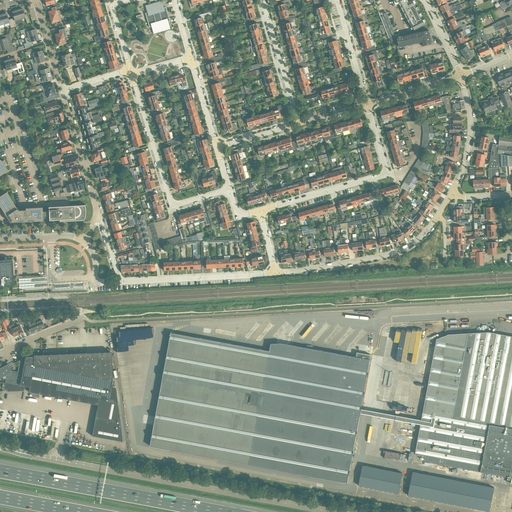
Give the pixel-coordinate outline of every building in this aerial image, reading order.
[(279,10),(279,12),(289,9),(289,7),(287,7),(286,3),(291,2),(289,0),(286,0),(277,3),(277,6),(278,6),(278,7),(277,7),(278,10),(279,10)] [(395,0),(396,3),(400,2),(413,28),(414,29),(414,30),(425,25),(425,23),(424,23),(423,20),(421,17),(421,16),(420,14),(419,13),(418,11),(417,10),(416,8),(416,7),(415,6),(415,5),(415,4),(414,3),(413,1),(412,0),(411,0),(409,1),(408,0),(395,0)] [(500,3),(505,9),(511,3),(511,0),(502,0),(503,0),(500,3)] [(164,8),(162,1),(146,6),(148,12),(145,13),(149,27),(152,26),(154,33),(170,28),(168,22),(170,21),(169,16),(167,16),(166,12),(168,12),(166,7),(164,8)] [(91,5),(93,11),(101,9),(101,8),(102,8),(101,5),(100,5),(99,2),(91,5)] [(351,5),(350,5),(351,8),(352,8),(353,11),(361,8),(363,8),(362,5),(360,6),(359,2),(351,4),(351,5)] [(440,7),(443,13),(450,10),(456,7),(461,5),(459,2),(448,7),(447,4),(440,7)] [(48,11),(50,17),(60,14),(59,10),(56,11),(56,8),(61,7),(59,3),(53,5),(54,7),(52,8),(52,10),(48,11)] [(243,14),(246,13),(254,11),(253,8),(254,8),(253,5),(252,5),(252,4),(241,7),(243,14)] [(320,8),(319,5),(312,7),(312,10),(315,9),(317,15),(325,13),(325,11),(325,10),(325,7),(324,7),(320,8)] [(450,10),(443,13),(445,18),(452,15),(451,12),(454,11),(454,12),(462,8),(461,5),(456,7),(450,10)] [(361,8),(353,11),(353,13),(354,16),(355,17),(358,16),(359,19),(366,17),(366,14),(363,15),(361,8)] [(14,19),(11,20),(14,27),(17,26),(16,24),(21,23),(20,19),(17,9),(14,10),(15,11),(12,12),(14,19)] [(17,9),(20,19),(25,18),(27,23),(30,22),(28,15),(25,16),(23,9),(20,9),(17,9)] [(93,11),(95,18),(103,15),(102,13),(103,12),(102,9),(101,9),(93,11)] [(285,18),(286,21),(294,18),(293,15),(292,16),(289,16),(288,10),(289,10),(289,9),(279,12),(280,15),(279,15),(280,18),(281,18),(281,19),(285,18)] [(244,21),(245,24),(253,22),(252,19),(256,17),(255,17),(256,16),(255,13),(254,13),(254,11),(246,13),(247,20),(244,21)] [(196,23),(196,26),(204,24),(202,18),(212,15),(211,12),(194,17),(195,20),(194,20),(195,24),(196,23)] [(3,13),(1,14),(4,24),(9,22),(11,28),(14,27),(11,20),(9,21),(6,13),(4,14),(3,13)] [(319,22),(327,20),(327,19),(328,19),(327,15),(326,16),(325,13),(317,15),(319,22)] [(59,27),(66,25),(65,21),(61,22),(60,19),(61,18),(60,14),(50,17),(51,23),(56,22),(57,24),(58,23),(59,27)] [(95,18),(97,24),(105,22),(105,21),(106,21),(105,18),(104,18),(103,15),(95,18)] [(486,35),(489,34),(493,32),(496,31),(500,30),(502,29),(507,27),(511,25),(511,18),(511,16),(497,22),(497,23),(492,25),(493,26),(483,30),(485,35),(486,35)] [(368,24),(365,24),(364,21),(367,20),(366,17),(359,19),(360,22),(356,23),(356,24),(357,27),(358,30),(366,27),(369,26),(368,24)] [(284,29),(285,31),(295,28),(295,26),(292,26),(291,23),(294,22),(294,20),(295,20),(294,18),(286,21),(286,23),(282,24),(283,25),(282,26),(283,29),(284,29)] [(447,22),(449,27),(456,23),(454,18),(447,22)] [(321,28),(329,26),(329,23),(328,20),(327,20),(319,22),(321,28)] [(456,23),(449,27),(451,31),(459,28),(458,27),(461,26),(462,29),(467,27),(465,23),(463,25),(461,21),(456,23)] [(97,24),(99,31),(107,28),(106,26),(107,25),(106,22),(105,22),(97,24)] [(249,26),(251,32),(259,30),(258,27),(259,27),(258,24),(257,24),(257,23),(258,23),(253,24),(253,22),(245,24),(246,26),(249,26)] [(198,32),(198,33),(208,30),(209,29),(209,28),(207,23),(204,24),(196,26),(197,29),(196,29),(197,32),(198,32)] [(55,34),(56,40),(64,37),(67,37),(65,28),(67,28),(66,25),(59,27),(60,30),(59,30),(59,32),(55,34)] [(329,26),(321,28),(323,35),(320,36),(321,39),(328,37),(327,34),(331,32),(332,32),(331,28),(330,28),(329,26)] [(360,36),(368,34),(371,33),(370,32),(369,26),(366,27),(358,30),(359,32),(358,32),(359,35),(360,35),(360,36)] [(463,31),(453,35),(455,40),(463,37),(467,34),(465,30),(468,29),(467,27),(462,29),(463,31)] [(26,37),(28,37),(38,34),(37,31),(36,32),(35,29),(28,31),(27,28),(20,31),(21,33),(23,33),(26,37)] [(95,39),(96,42),(106,39),(105,36),(109,35),(109,34),(110,34),(109,31),(108,31),(107,28),(99,31),(101,37),(95,39)] [(286,38),(295,35),(297,35),(295,28),(285,31),(285,34),(286,37),(286,38)] [(485,35),(483,30),(482,28),(476,30),(478,34),(471,37),(473,40),(482,36),(485,35)] [(199,36),(200,39),(208,37),(211,36),(210,35),(208,30),(198,33),(198,37),(199,36)] [(251,32),(253,39),(261,36),(261,35),(262,35),(261,32),(260,32),(259,30),(251,32)] [(422,46),(432,44),(429,30),(426,31),(426,30),(399,37),(399,38),(397,39),(399,48),(421,42),(422,46)] [(0,45),(6,44),(8,43),(7,38),(12,36),(11,33),(4,35),(5,38),(0,39),(0,45)] [(26,43),(24,44),(25,47),(32,45),(31,42),(39,40),(38,37),(39,37),(38,34),(28,37),(26,37),(25,38),(26,43)] [(370,40),(368,34),(360,36),(359,37),(360,40),(361,40),(362,43),(370,40)] [(288,42),(288,44),(297,42),(300,41),(298,35),(295,35),(286,38),(287,38),(286,39),(287,42),(288,42)] [(251,46),(263,43),(262,40),(263,40),(262,37),(261,37),(261,36),(253,39),(250,39),(252,46),(251,46)] [(458,45),(465,41),(469,39),(468,36),(463,38),(463,37),(455,40),(458,45)] [(56,40),(58,46),(66,43),(64,37),(56,40)] [(202,45),(202,46),(210,43),(208,37),(200,39),(201,42),(200,42),(201,45),(202,45)] [(496,39),(500,50),(505,48),(501,37),(496,39)] [(324,41),(325,44),(329,43),(331,49),(339,47),(338,44),(339,44),(338,41),(337,41),(337,40),(333,41),(333,38),(324,41)] [(103,43),(105,49),(113,47),(112,44),(113,44),(112,41),(111,41),(111,40),(107,41),(106,39),(96,42),(99,41),(99,44),(103,43)] [(495,51),(500,50),(496,39),(491,41),(492,44),(495,51)] [(364,49),(368,48),(369,51),(376,49),(375,46),(372,47),(370,40),(362,43),(362,45),(363,48),(364,49)] [(290,51),(299,48),(297,42),(288,44),(289,47),(288,47),(289,50),(290,50),(290,51)] [(8,43),(6,44),(0,45),(0,48),(1,51),(8,49),(9,52),(16,49),(15,46),(10,48),(8,43)] [(203,49),(204,52),(212,50),(210,43),(202,46),(201,46),(202,50),(203,49)] [(253,53),(255,52),(257,52),(265,49),(264,48),(265,48),(264,45),(263,45),(263,43),(251,46),(253,53)] [(486,55),(483,48),(481,44),(476,46),(477,47),(475,48),(478,56),(480,55),(481,57),(483,57),(485,56),(486,55)] [(105,49),(107,56),(115,53),(114,53),(115,52),(114,49),(113,50),(113,47),(105,49)] [(333,56),(341,53),(341,52),(340,49),(339,47),(331,49),(333,56)] [(463,49),(460,51),(464,56),(471,51),(468,48),(467,49),(466,47),(465,48),(464,47),(462,48),(463,49)] [(291,55),(292,57),(300,55),(299,48),(290,51),(290,52),(291,55)] [(255,52),(257,58),(266,56),(266,53),(267,53),(266,50),(265,50),(265,49),(257,52),(255,52)] [(33,50),(25,52),(25,55),(33,53),(34,58),(44,55),(43,53),(42,53),(42,50),(34,52),(33,50)] [(210,57),(210,60),(222,57),(221,53),(213,55),(212,50),(204,52),(204,55),(204,58),(205,58),(205,59),(210,57)] [(366,57),(365,58),(366,61),(367,61),(368,63),(376,61),(379,60),(377,54),(376,51),(369,53),(370,56),(366,57)] [(473,55),(471,51),(464,56),(467,61),(470,59),(470,60),(473,58),(472,57),(473,57),(472,55),(473,55)] [(72,54),(71,55),(70,53),(61,56),(63,61),(75,57),(74,53),(72,54)] [(107,56),(109,62),(117,60),(116,57),(116,54),(115,54),(115,53),(107,56)] [(331,63),(334,62),(343,60),(341,53),(333,56),(334,59),(330,60),(331,63)] [(298,63),(299,65),(306,63),(305,60),(304,54),(303,54),(300,55),(292,57),(293,60),(292,60),(293,63),(294,63),(294,64),(298,63)] [(34,70),(39,69),(41,68),(39,65),(38,64),(37,63),(45,61),(44,58),(45,58),(44,55),(34,58),(31,59),(34,70)] [(266,56),(257,58),(258,64),(251,66),(252,67),(249,68),(250,71),(269,65),(268,62),(269,62),(268,62),(268,61),(269,61),(268,58),(267,58),(266,56)] [(75,57),(63,61),(64,66),(71,64),(71,65),(74,64),(74,61),(75,61),(75,60),(76,59),(75,57)] [(208,68),(209,71),(217,69),(215,62),(223,60),(222,57),(210,60),(211,63),(207,64),(207,65),(207,68),(208,68)] [(19,73),(24,71),(22,64),(17,66),(14,58),(12,59),(11,58),(9,59),(12,69),(17,67),(19,73)] [(3,70),(4,71),(5,77),(8,76),(7,70),(12,69),(9,59),(6,60),(4,61),(6,69),(3,70)] [(117,60),(109,62),(110,69),(107,70),(108,73),(115,70),(114,68),(119,66),(118,66),(119,65),(118,62),(117,62),(117,60)] [(334,72),(341,70),(341,67),(345,66),(343,60),(334,62),(336,69),(333,70),(334,72)] [(370,70),(378,67),(381,67),(379,60),(376,61),(368,63),(368,66),(369,69),(370,70)] [(436,63),(439,71),(441,71),(442,71),(445,70),(445,69),(443,61),(436,63)] [(403,82),(405,81),(402,69),(401,67),(396,69),(395,62),(391,63),(393,73),(396,72),(396,75),(397,75),(399,83),(400,83),(400,84),(403,83),(403,82)] [(429,62),(426,63),(428,70),(431,69),(432,73),(433,73),(433,74),(436,73),(436,72),(439,71),(436,63),(430,65),(429,62)] [(297,74),(298,76),(306,74),(304,67),(307,66),(306,63),(299,65),(300,68),(296,70),(295,70),(296,74),(297,74)] [(427,70),(425,63),(422,64),(422,67),(416,69),(418,77),(421,77),(424,76),(425,75),(424,71),(427,70)] [(370,70),(369,70),(370,74),(371,74),(371,76),(380,74),(382,73),(381,71),(382,71),(381,67),(378,67),(370,70)] [(30,80),(34,79),(37,78),(41,77),(40,77),(50,74),(49,71),(50,71),(49,68),(48,68),(40,71),(39,69),(34,70),(27,72),(30,80)] [(262,72),(264,78),(272,76),(272,73),(271,70),(271,69),(267,70),(266,68),(256,71),(257,73),(262,72)] [(210,73),(209,74),(210,77),(211,77),(211,78),(214,77),(215,80),(223,77),(222,74),(219,75),(217,69),(209,71),(210,73)] [(405,69),(402,69),(405,81),(408,80),(408,81),(412,80),(411,79),(412,79),(410,71),(406,72),(405,69)] [(418,77),(416,69),(410,71),(412,79),(413,79),(413,80),(416,79),(416,78),(418,77)] [(511,71),(496,78),(500,87),(501,87),(502,90),(508,88),(507,86),(511,84),(511,71)] [(174,75),(177,85),(182,83),(182,87),(187,86),(185,78),(182,78),(180,74),(178,74),(178,73),(174,75)] [(300,82),(308,80),(310,79),(309,73),(306,74),(298,76),(299,79),(298,79),(299,82),(300,82)] [(34,79),(30,80),(31,83),(31,84),(38,81),(39,83),(52,79),(50,74),(40,77),(41,77),(37,78),(34,79)] [(373,83),(377,82),(378,87),(383,86),(384,85),(383,80),(382,80),(380,74),(371,76),(372,79),(371,79),(372,82),(373,82),(373,83)] [(176,85),(177,85),(174,75),(170,76),(168,77),(170,85),(176,83),(176,85)] [(264,78),(261,79),(263,86),(266,85),(274,82),(275,82),(274,82),(275,81),(274,78),(273,78),(272,76),(264,78)] [(339,82),(340,85),(343,93),(345,93),(349,92),(349,91),(350,91),(351,90),(351,89),(352,88),(351,87),(349,77),(344,79),(345,80),(339,82)] [(213,89),(214,91),(222,89),(220,83),(226,81),(225,78),(216,81),(217,83),(212,85),(212,86),(211,86),(212,89),(213,89)] [(301,86),(301,89),(304,88),(310,87),(308,80),(300,82),(299,82),(299,83),(300,83),(299,83),(300,87),(301,86)] [(117,86),(119,93),(126,91),(124,85),(123,86),(122,82),(116,84),(116,82),(111,83),(113,88),(117,86)] [(144,84),(145,88),(146,91),(154,89),(152,82),(144,84)] [(266,85),(268,91),(276,89),(275,86),(276,86),(275,83),(274,83),(275,82),(274,82),(266,85)] [(40,85),(35,87),(36,90),(41,88),(41,89),(45,88),(46,92),(54,89),(52,83),(41,86),(40,85)] [(333,84),(333,85),(334,87),(334,88),(336,95),(337,95),(337,96),(340,95),(340,94),(343,93),(340,85),(338,86),(337,83),(333,84)] [(327,86),(327,89),(330,97),(332,96),(332,97),(336,96),(336,95),(334,88),(334,87),(333,85),(327,86)] [(302,91),(301,92),(302,95),(303,95),(303,96),(306,95),(307,100),(318,97),(317,90),(314,90),(314,92),(311,93),(310,88),(310,87),(304,88),(301,89),(302,91)] [(327,98),(330,97),(327,89),(321,91),(320,88),(318,88),(317,89),(319,96),(322,95),(323,99),(324,99),(328,98),(327,98)] [(53,96),(56,95),(54,89),(46,92),(42,93),(44,101),(54,99),(53,96)] [(215,97),(216,98),(224,96),(222,89),(214,91),(215,94),(214,94),(215,98),(215,97)] [(276,89),(268,91),(270,98),(265,99),(266,102),(275,99),(274,97),(278,95),(279,94),(278,91),(277,91),(276,89)] [(147,97),(149,104),(157,101),(157,99),(158,98),(159,98),(159,96),(158,94),(160,94),(159,90),(151,93),(152,96),(147,97)] [(126,91),(119,93),(122,102),(113,105),(114,108),(121,106),(123,105),(122,104),(127,102),(126,99),(128,98),(126,91)] [(74,101),(82,99),(81,96),(84,95),(83,92),(73,95),(73,98),(74,101)] [(183,96),(185,102),(193,100),(192,97),(193,97),(192,94),(191,94),(191,93),(187,94),(186,92),(179,94),(180,97),(183,96)] [(511,104),(508,93),(501,96),(505,109),(508,108),(511,119),(511,104)] [(433,97),(435,105),(442,103),(442,105),(445,104),(444,97),(440,98),(440,95),(439,95),(439,94),(436,95),(436,96),(433,97)] [(461,94),(451,96),(451,102),(462,101),(461,94)] [(217,102),(218,104),(226,102),(224,96),(216,98),(216,99),(215,99),(216,102),(217,102)] [(427,98),(429,107),(435,105),(433,97),(430,97),(427,97),(427,98)] [(493,98),(482,102),(486,115),(493,113),(493,114),(494,115),(495,115),(496,115),(497,115),(497,114),(498,113),(497,112),(497,111),(502,110),(498,97),(493,99),(493,98)] [(422,109),(429,107),(427,98),(426,99),(426,98),(422,99),(423,100),(420,100),(422,109)] [(185,102),(187,109),(195,106),(196,105),(195,102),(194,102),(193,100),(185,102)] [(415,106),(412,107),(414,114),(417,114),(416,110),(422,109),(420,100),(417,101),(417,100),(414,101),(414,102),(413,102),(415,106)] [(46,112),(59,108),(57,101),(44,105),(46,112)] [(156,112),(158,111),(164,110),(163,109),(163,107),(159,108),(157,101),(149,104),(151,110),(156,109),(156,112)] [(454,109),(451,110),(451,113),(461,112),(461,108),(464,108),(463,101),(453,102),(454,109)] [(219,110),(219,111),(227,109),(226,102),(218,104),(218,107),(218,110),(219,110)] [(402,114),(409,112),(410,116),(413,115),(411,108),(408,108),(407,104),(406,105),(406,104),(402,105),(403,105),(400,106),(402,114)] [(278,109),(272,111),(275,119),(281,117),(284,116),(283,112),(283,111),(283,108),(282,108),(281,105),(278,106),(277,106),(278,109)] [(77,112),(78,115),(86,113),(86,110),(90,109),(90,108),(90,107),(89,107),(87,108),(87,106),(84,107),(84,108),(77,110),(78,112),(77,112)] [(123,112),(121,112),(122,115),(124,115),(132,112),(130,106),(122,108),(123,112)] [(187,109),(189,115),(197,113),(196,110),(197,110),(196,107),(195,107),(195,106),(187,109)] [(394,108),(396,116),(402,114),(400,106),(397,107),(397,106),(394,107),(394,108)] [(390,121),(393,120),(392,117),(396,116),(394,108),(393,108),(393,107),(390,108),(390,109),(387,110),(390,119),(390,121)] [(159,114),(155,115),(157,122),(165,120),(163,113),(169,111),(168,109),(166,109),(164,110),(158,111),(159,114)] [(220,115),(221,117),(229,115),(227,109),(219,111),(219,112),(220,115)] [(381,112),(383,120),(389,118),(390,119),(387,110),(384,111),(384,110),(381,111),(381,112)] [(272,111),(266,113),(268,121),(275,119),(272,111)] [(64,121),(62,112),(56,114),(57,116),(54,117),(53,113),(46,115),(48,122),(55,120),(56,124),(60,123),(59,122),(64,121)] [(132,112),(124,115),(125,117),(124,118),(125,120),(126,121),(134,119),(132,112)] [(86,113),(78,115),(80,120),(81,121),(89,119),(89,116),(87,117),(86,113)] [(190,121),(191,122),(199,119),(199,118),(198,115),(197,113),(189,115),(187,116),(189,121),(190,121)] [(266,113),(259,115),(262,123),(268,121),(266,113)] [(223,123),(223,124),(231,122),(230,119),(234,118),(233,114),(229,115),(221,117),(222,120),(221,120),(222,123),(223,123)] [(244,114),(242,116),(245,125),(248,124),(249,127),(250,128),(253,127),(253,126),(255,125),(253,117),(246,119),(245,115),(244,114)] [(453,120),(453,123),(462,123),(462,117),(455,117),(455,114),(449,114),(449,120),(453,120)] [(259,115),(253,117),(255,125),(262,123),(259,115)] [(354,120),(356,128),(363,126),(360,118),(359,118),(359,117),(356,118),(356,119),(354,120)] [(134,119),(126,121),(128,127),(136,125),(134,119)] [(190,129),(193,128),(201,126),(200,123),(201,123),(200,120),(199,120),(199,119),(191,122),(192,125),(190,126),(190,129)] [(159,128),(167,126),(165,120),(157,122),(159,128)] [(348,121),(347,121),(351,134),(357,132),(354,120),(351,120),(348,121)] [(82,127),(83,130),(91,128),(90,124),(91,124),(90,121),(81,124),(82,127)] [(344,135),(350,133),(347,121),(347,122),(346,121),(343,122),(343,123),(341,123),(343,132),(344,135)] [(116,124),(116,122),(109,124),(110,130),(117,128),(116,124)] [(231,122),(223,124),(224,127),(223,127),(224,130),(225,130),(225,131),(228,130),(230,133),(238,129),(235,123),(232,124),(231,122)] [(332,130),(334,137),(337,136),(337,134),(343,132),(341,123),(338,124),(335,125),(334,125),(335,129),(332,130)] [(453,123),(451,123),(451,127),(449,127),(449,133),(455,133),(455,129),(462,129),(462,123),(453,123)] [(136,125),(128,127),(130,134),(138,132),(136,125)] [(161,135),(169,132),(167,126),(159,128),(161,135)] [(191,136),(192,139),(199,137),(198,134),(202,132),(203,131),(202,128),(201,128),(201,126),(193,128),(194,135),(191,136)] [(322,129),(324,137),(325,141),(335,138),(334,137),(332,130),(329,131),(328,127),(327,127),(324,128),(322,129)] [(91,128),(83,130),(84,133),(85,136),(94,133),(93,131),(92,131),(91,128)] [(324,137),(322,129),(319,129),(316,130),(315,131),(318,139),(324,137)] [(319,143),(318,139),(315,131),(314,131),(314,130),(311,131),(311,132),(309,132),(312,144),(319,143)] [(396,136),(398,135),(397,132),(395,132),(394,130),(387,132),(388,138),(396,136)] [(86,141),(87,144),(95,142),(94,138),(106,135),(105,131),(97,134),(97,135),(85,138),(86,141)] [(138,132),(130,134),(132,141),(140,138),(138,132)] [(169,132),(161,135),(163,141),(167,140),(168,143),(179,139),(178,136),(171,139),(169,132)] [(312,144),(309,132),(306,133),(303,134),(306,146),(312,144)] [(297,141),(294,142),(296,149),(306,146),(303,134),(300,135),(296,136),(297,136),(296,136),(297,141)] [(501,155),(508,155),(511,155),(511,136),(500,135),(499,146),(493,145),(491,153),(499,154),(501,155)] [(489,138),(481,137),(479,148),(487,150),(489,138)] [(129,152),(139,149),(138,146),(142,145),(140,138),(132,141),(134,147),(128,149),(129,152)] [(199,138),(192,140),(193,143),(195,142),(196,149),(199,148),(207,146),(207,143),(207,140),(206,140),(206,139),(200,141),(199,138)] [(287,152),(296,149),(294,142),(291,142),(290,138),(289,138),(286,139),(283,140),(287,151),(287,152)] [(281,141),(280,140),(277,141),(278,142),(277,142),(280,153),(287,151),(283,140),(281,141)] [(390,144),(389,144),(390,147),(391,147),(392,149),(399,147),(401,146),(402,146),(400,140),(398,141),(390,143),(390,144)] [(88,147),(89,150),(98,147),(99,147),(97,141),(87,144),(88,147)] [(274,156),(280,154),(280,153),(277,142),(276,142),(276,141),(273,142),(273,143),(271,144),(273,154),(274,156)] [(51,154),(52,159),(62,156),(61,152),(62,152),(62,151),(64,151),(72,148),(71,144),(70,144),(69,142),(64,144),(64,143),(59,144),(61,149),(56,150),(57,152),(51,154)] [(271,155),(273,154),(271,144),(268,145),(268,144),(264,145),(265,145),(264,146),(266,154),(270,153),(271,155)] [(163,149),(165,155),(172,152),(171,146),(163,149)] [(199,148),(196,149),(198,155),(201,155),(209,152),(210,151),(209,148),(208,148),(207,146),(199,148)] [(259,152),(256,152),(258,160),(261,159),(260,156),(266,154),(264,146),(261,146),(258,146),(258,147),(257,147),(259,152)] [(359,152),(360,154),(362,154),(370,152),(369,150),(370,149),(369,146),(368,146),(361,148),(362,151),(359,152)] [(401,153),(400,150),(402,149),(401,146),(399,147),(392,149),(393,155),(401,153)] [(232,159),(233,162),(243,159),(241,153),(243,152),(242,150),(242,149),(241,149),(232,151),(233,154),(231,155),(230,156),(231,159),(232,159)] [(101,163),(107,162),(105,157),(103,158),(101,152),(91,155),(93,162),(100,159),(101,163)] [(145,152),(137,154),(138,160),(146,157),(145,152)] [(174,158),(176,157),(177,157),(176,154),(173,155),(172,152),(165,155),(166,161),(174,158)] [(201,155),(203,161),(211,159),(210,156),(211,156),(210,153),(209,153),(209,152),(201,155)] [(362,160),(364,159),(372,157),(370,152),(362,154),(360,154),(362,160)] [(490,162),(499,164),(499,154),(491,153),(490,162)] [(410,156),(403,158),(395,161),(397,166),(398,167),(402,166),(401,165),(404,164),(403,161),(406,160),(409,162),(413,155),(410,156)] [(62,156),(52,159),(52,160),(54,165),(64,162),(62,157),(62,156)] [(77,164),(75,157),(64,160),(66,167),(77,164)] [(146,157),(138,160),(140,166),(148,163),(146,157)] [(362,160),(361,160),(363,166),(364,166),(366,165),(367,164),(373,163),(373,161),(372,157),(372,158),(372,157),(364,159),(362,160)] [(176,164),(174,158),(166,161),(168,166),(178,163),(176,164)] [(234,167),(235,168),(243,166),(242,162),(246,161),(245,158),(243,159),(233,162),(233,164),(234,167)] [(213,165),(211,159),(203,161),(205,168),(198,170),(199,172),(209,170),(209,167),(213,165)] [(446,162),(448,162),(447,165),(454,168),(455,166),(455,165),(456,163),(447,159),(446,162)] [(150,169),(148,163),(140,166),(138,166),(140,172),(150,169)] [(179,169),(178,163),(168,166),(170,172),(176,170),(178,170),(179,169)] [(363,172),(375,169),(373,163),(367,164),(366,165),(364,166),(364,168),(362,169),(363,172)] [(447,165),(446,167),(442,166),(440,168),(445,170),(451,173),(452,170),(453,171),(454,168),(447,165)] [(71,168),(64,170),(65,171),(65,172),(70,171),(72,177),(79,175),(79,174),(80,174),(79,171),(78,171),(77,168),(78,168),(77,166),(71,168)] [(236,172),(236,175),(244,172),(243,166),(235,168),(235,169),(234,169),(235,172),(236,172)] [(347,177),(346,173),(349,172),(347,166),(344,167),(345,169),(342,170),(341,167),(338,168),(341,179),(347,177)] [(333,173),(335,180),(341,179),(338,168),(332,169),(333,173)] [(152,175),(150,169),(142,172),(144,177),(152,175)] [(439,174),(440,175),(450,179),(451,176),(450,176),(451,173),(445,170),(444,171),(440,169),(439,171),(440,172),(439,174)] [(96,173),(97,178),(100,177),(101,179),(100,179),(101,179),(111,176),(109,170),(96,173)] [(178,170),(176,170),(170,172),(171,178),(179,175),(178,170)] [(206,176),(207,178),(209,186),(215,184),(215,183),(218,182),(215,171),(211,171),(211,172),(207,176),(206,176)] [(244,172),(236,175),(237,177),(236,177),(237,181),(238,180),(238,181),(243,180),(243,183),(250,181),(250,178),(246,179),(244,172)] [(327,172),(328,174),(330,182),(335,180),(333,173),(331,173),(330,172),(327,172)] [(418,172),(415,177),(424,182),(427,178),(418,172)] [(319,177),(319,174),(316,175),(319,185),(324,183),(322,176),(319,177)] [(152,175),(144,177),(145,183),(153,181),(152,175)] [(173,184),(176,183),(181,181),(179,175),(171,178),(173,184)] [(310,177),(310,175),(306,176),(309,184),(311,183),(313,187),(319,185),(316,175),(310,177)] [(450,179),(440,175),(439,177),(438,176),(438,177),(436,176),(435,178),(447,183),(448,181),(449,181),(450,179)] [(303,177),(304,178),(298,180),(301,190),(306,189),(305,185),(309,184),(306,176),(303,177)] [(101,180),(102,184),(99,185),(101,191),(108,189),(108,187),(111,186),(110,182),(112,181),(111,177),(101,180)] [(209,186),(207,178),(201,179),(201,181),(200,182),(199,183),(200,186),(201,187),(203,186),(203,187),(209,186)] [(484,188),(483,180),(481,180),(480,178),(477,179),(477,180),(473,180),(473,181),(472,181),(472,185),(473,185),(473,188),(484,188)] [(81,180),(76,182),(79,189),(79,191),(79,192),(84,191),(83,185),(81,180)] [(176,190),(183,187),(186,187),(184,180),(181,181),(176,183),(173,184),(175,190),(176,190)] [(292,183),(293,184),(295,192),(301,190),(298,180),(292,182),(292,183)] [(153,181),(145,183),(147,189),(145,189),(146,192),(152,190),(151,188),(155,187),(153,181)] [(429,181),(428,183),(442,192),(445,187),(438,183),(437,183),(436,185),(429,181)] [(76,182),(71,183),(73,191),(74,194),(76,194),(75,193),(79,191),(79,189),(76,182)] [(396,184),(393,185),(393,186),(391,186),(393,194),(400,192),(399,189),(398,189),(397,184),(397,185),(396,185),(396,184)] [(134,185),(125,188),(126,193),(136,191),(134,185)] [(275,186),(275,187),(278,197),(284,195),(281,188),(281,186),(275,187),(275,186)] [(389,195),(390,198),(394,197),(393,194),(391,186),(386,188),(388,195),(389,195)] [(254,187),(251,188),(253,193),(253,196),(256,203),(262,201),(261,198),(267,197),(265,191),(262,192),(262,193),(260,194),(259,193),(257,192),(255,192),(254,187)] [(275,187),(269,188),(267,189),(268,196),(271,195),(272,199),(278,197),(275,187)] [(56,197),(70,196),(69,193),(67,188),(63,189),(64,192),(60,194),(59,191),(54,192),(56,197)] [(431,189),(429,193),(437,199),(440,194),(433,190),(433,191),(431,189)] [(0,206),(10,222),(42,221),(42,215),(42,212),(42,207),(25,208),(25,210),(18,210),(16,208),(6,191),(0,195),(0,206)] [(374,191),(368,193),(370,201),(371,204),(379,202),(376,194),(374,194),(374,191)] [(425,191),(423,195),(435,203),(437,199),(429,193),(425,191)] [(109,193),(102,195),(102,196),(104,201),(110,199),(113,198),(115,197),(113,192),(111,193),(109,193)] [(157,194),(153,195),(152,192),(146,194),(147,196),(148,199),(150,199),(151,202),(159,199),(157,194)] [(256,203),(253,196),(247,198),(249,205),(256,203)] [(359,206),(356,196),(351,198),(353,205),(358,204),(359,206)] [(150,208),(153,207),(161,205),(159,199),(151,202),(149,202),(149,203),(148,203),(150,208)] [(343,216),(342,210),(348,209),(347,207),(345,199),(339,201),(340,204),(338,205),(341,216),(343,216)] [(418,199),(416,201),(431,210),(432,208),(433,206),(423,199),(422,201),(418,199)] [(119,206),(120,208),(129,206),(127,200),(115,204),(116,207),(119,206)] [(221,204),(220,201),(213,203),(215,212),(218,211),(226,209),(224,203),(221,204)] [(329,212),(330,214),(333,213),(332,211),(335,211),(333,203),(327,205),(329,212)] [(419,205),(418,208),(421,210),(421,211),(424,214),(425,213),(427,214),(429,212),(429,213),(431,210),(421,203),(419,205)] [(48,211),(42,211),(42,212),(42,215),(42,216),(49,215),(49,220),(53,220),(60,220),(60,221),(59,221),(81,220),(82,220),(83,219),(84,219),(85,218),(85,215),(85,213),(85,211),(85,209),(85,207),(85,206),(86,205),(85,205),(84,205),(83,205),(80,205),(48,207),(48,211)] [(154,213),(162,211),(161,205),(153,207),(154,213)] [(198,218),(199,222),(205,221),(206,224),(209,223),(206,213),(203,214),(202,209),(196,210),(198,218)] [(220,217),(228,215),(226,209),(218,211),(220,217)] [(411,213),(413,214),(422,222),(424,220),(423,219),(425,218),(423,216),(424,214),(421,211),(419,213),(415,209),(411,213)] [(196,210),(190,212),(193,224),(199,222),(198,218),(196,210)] [(411,213),(407,210),(405,212),(414,219),(413,221),(418,226),(420,224),(422,222),(411,213)] [(157,221),(164,219),(163,217),(164,217),(162,211),(154,213),(157,221)] [(299,213),(301,221),(307,219),(304,211),(299,213)] [(108,215),(109,220),(116,218),(119,218),(117,212),(108,215)] [(184,214),(186,222),(187,225),(193,224),(190,212),(184,214)] [(296,220),(295,216),(292,217),(290,213),(284,215),(286,223),(292,221),(293,224),(297,223),(298,226),(301,225),(299,219),(296,220)] [(178,215),(181,223),(186,222),(184,214),(178,215)] [(142,244),(145,243),(151,241),(143,215),(134,218),(142,244)] [(221,223),(229,221),(228,215),(220,217),(221,223)] [(277,217),(278,221),(275,222),(276,225),(279,224),(280,225),(286,223),(284,215),(277,217)] [(116,218),(109,220),(111,226),(118,224),(122,222),(121,220),(120,217),(119,218),(116,218)] [(405,220),(402,223),(404,224),(412,233),(414,231),(415,229),(410,224),(405,220)] [(231,227),(229,221),(221,223),(223,229),(231,227)] [(247,229),(255,227),(254,221),(246,223),(247,229)] [(398,223),(405,229),(403,231),(408,236),(409,235),(410,235),(412,233),(404,224),(402,223),(401,221),(398,223)] [(249,235),(257,233),(255,227),(247,229),(245,230),(246,236),(249,235)] [(386,233),(385,227),(382,228),(386,246),(389,245),(389,244),(391,244),(389,237),(386,237),(386,235),(387,235),(386,233)] [(397,243),(399,241),(394,230),(393,229),(391,229),(394,235),(391,236),(395,243),(397,242),(397,243)] [(394,230),(399,241),(402,240),(404,239),(400,232),(398,229),(394,230)] [(462,232),(454,233),(454,239),(457,239),(457,241),(465,240),(465,238),(462,238),(462,232)] [(115,240),(117,245),(129,241),(128,239),(126,239),(125,237),(115,240)] [(316,260),(314,248),(312,238),(310,239),(312,248),(306,249),(307,255),(310,255),(310,259),(313,259),(313,260),(316,260)] [(250,241),(248,241),(249,244),(251,244),(252,247),(250,247),(250,250),(251,250),(254,250),(260,248),(260,245),(261,245),(260,241),(259,242),(258,239),(250,241)] [(159,242),(154,244),(155,250),(164,247),(167,246),(168,246),(166,240),(159,242)] [(475,241),(475,240),(469,241),(467,241),(465,242),(465,241),(458,242),(458,244),(455,244),(455,250),(466,249),(466,244),(470,244),(470,241),(475,241)] [(129,241),(117,245),(118,251),(128,248),(127,245),(130,244),(129,241)] [(300,242),(297,243),(301,261),(303,260),(303,259),(306,259),(304,252),(305,252),(304,247),(301,248),(300,242)] [(489,254),(490,254),(490,256),(494,256),(494,254),(497,254),(496,248),(488,248),(489,254)] [(124,265),(124,260),(123,257),(122,253),(117,255),(118,258),(120,257),(122,262),(122,265),(120,265),(121,273),(126,272),(124,265)] [(258,265),(256,256),(256,255),(252,256),(252,257),(245,259),(247,264),(251,263),(252,266),(258,265)] [(262,255),(256,256),(258,265),(264,263),(262,255)] [(236,267),(242,266),(242,263),(246,263),(246,264),(247,264),(245,259),(245,258),(236,259),(236,267)] [(0,285),(11,285),(12,285),(13,284),(13,283),(12,259),(0,260),(0,285)] [(35,322),(38,329),(44,327),(41,320),(40,320),(39,318),(34,320),(35,322)] [(15,327),(19,335),(23,332),(20,326),(21,325),(19,321),(16,323),(18,326),(15,327)] [(34,331),(30,322),(30,321),(25,323),(26,326),(27,326),(30,333),(34,331)] [(19,335),(15,327),(14,325),(9,327),(14,337),(19,335)] [(390,332),(385,332),(384,342),(388,342),(386,357),(396,358),(398,345),(404,346),(404,343),(409,343),(407,362),(412,362),(415,342),(420,343),(422,334),(427,335),(428,330),(413,328),(412,330),(406,330),(406,332),(391,330),(390,332)] [(511,336),(489,332),(447,335),(424,461),(480,472),(499,475),(508,477),(507,479),(507,480),(509,481),(509,482),(511,483),(511,482),(511,336)] [(311,476),(347,483),(349,475),(350,470),(352,455),(353,456),(354,451),(353,450),(356,436),(357,431),(360,416),(362,406),(361,406),(363,396),(364,396),(364,392),(364,391),(367,377),(368,372),(371,355),(357,352),(356,357),(281,343),(271,344),(269,351),(171,333),(150,446),(311,476)] [(24,363),(112,380),(111,353),(109,353),(54,355),(47,355),(34,356),(25,356),(24,363)] [(4,389),(6,389),(9,376),(17,378),(17,377),(21,377),(24,363),(22,359),(19,361),(20,362),(19,367),(18,372),(13,371),(10,370),(7,364),(0,367),(0,378),(5,376),(6,378),(5,382),(4,389)] [(9,376),(6,389),(7,389),(7,391),(14,390),(24,390),(24,386),(29,387),(29,391),(28,391),(28,392),(83,402),(84,397),(104,401),(109,401),(113,380),(112,380),(24,363),(21,377),(17,377),(17,378),(9,376)] [(408,412),(411,392),(406,391),(408,378),(403,378),(400,400),(394,399),(392,410),(402,411),(408,412)] [(109,401),(104,401),(102,412),(97,411),(92,436),(122,442),(122,441),(117,402),(116,401),(116,403),(109,401)] [(381,447),(380,454),(378,454),(377,456),(387,458),(388,451),(383,449),(383,447),(381,447)] [(361,463),(357,484),(400,492),(405,471),(361,463)] [(415,466),(409,495),(489,511),(495,481),(415,466)]
